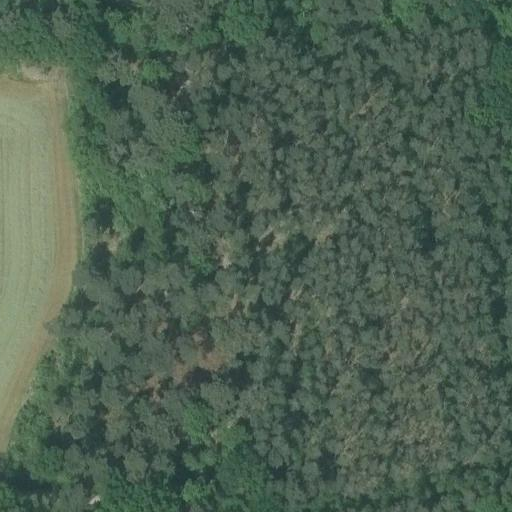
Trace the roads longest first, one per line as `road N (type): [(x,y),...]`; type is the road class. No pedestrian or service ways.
road 1 (track): [(238,511),(217,364),(176,205),(161,66)]
road 2 (track): [(209,511),(146,500),(0,498)]
road 3 (track): [(511,189),(487,30)]
